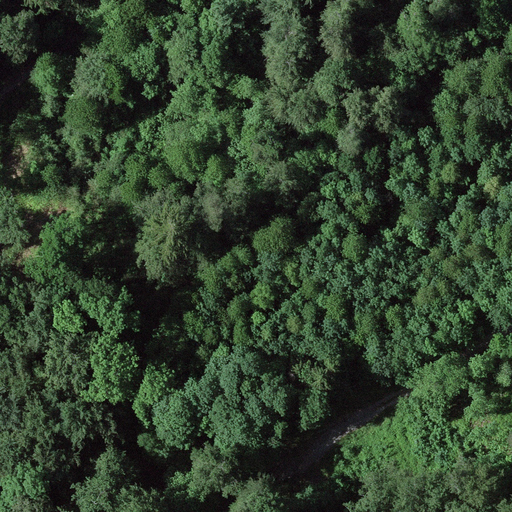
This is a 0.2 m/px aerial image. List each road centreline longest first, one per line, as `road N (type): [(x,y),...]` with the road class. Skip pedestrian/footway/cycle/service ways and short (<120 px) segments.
road 1 (track): [(511,3),(0,285)]
road 2 (track): [(248,511),(511,320)]
road 3 (track): [(120,0),(0,91)]
